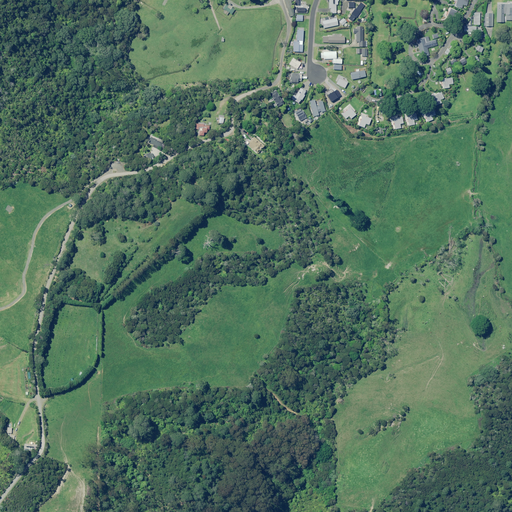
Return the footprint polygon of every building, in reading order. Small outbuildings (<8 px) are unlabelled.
[(293,9),(290,0),(284,0),(287,10),(293,9)] [(339,1),(338,0),(328,0),(329,8),(330,8),(330,13),(336,13),(336,5),(337,5),(337,1),(339,1)] [(364,5),(361,2),(356,9),(355,9),(351,14),(352,14),(348,19),(352,21),(355,17),(356,18),(360,12),(359,12),(364,5)] [(235,9),(226,4),(223,9),(225,10),(223,13),(227,15),(229,12),(231,14),(235,9)] [(456,12),(451,9),(447,17),(456,22),(459,16),(455,14),(456,12)] [(336,18),(335,18),(322,21),(323,28),(338,25),(336,18)] [(363,41),(363,27),(357,27),(357,29),(354,29),(354,34),(356,34),(356,42),(358,42),(359,47),(367,47),(367,41),(363,41)] [(302,52),(303,30),(297,30),(296,40),(294,40),(293,51),(302,52)] [(342,37),(342,35),(333,34),(333,37),(323,37),(323,43),(344,43),(344,37),(342,37)] [(425,42),(424,37),(416,39),(421,57),(429,55),(427,47),(436,45),(435,40),(425,42)] [(301,63),(293,58),(289,64),(297,69),(301,63)] [(359,72),(358,69),(355,70),(356,72),(350,73),(352,80),(366,77),(364,71),(359,72)] [(299,84),(299,81),(301,81),(301,73),(293,73),(293,74),(290,74),(290,82),(290,84),(299,84)] [(451,78),(442,79),(443,89),(449,88),(448,85),(452,84),(451,78)] [(305,91),(300,88),(295,96),(293,95),(291,99),(298,103),(300,99),(301,100),(304,95),(303,95),(305,91)] [(276,90),(270,94),(268,95),(270,98),(272,97),(277,107),(283,104),(276,90)] [(441,92),(432,96),(436,105),(441,103),(440,100),(443,98),(441,92)] [(316,106),(314,100),(309,102),(313,117),(318,115),(318,112),(321,111),(321,112),(325,111),(322,101),(318,103),(319,105),(316,106)] [(341,114),(345,118),(348,116),(351,118),(356,114),(350,107),(341,114)] [(303,111),(302,111),(300,108),(295,111),(297,114),(301,121),(306,117),(303,111)] [(433,109),(423,112),(427,121),(433,119),(431,116),(435,115),(433,109)] [(406,114),(409,125),(414,124),(413,120),(417,119),(415,112),(406,114)] [(362,115),(358,125),(364,127),(365,123),(368,124),(371,118),(362,115)] [(392,118),(394,129),(401,128),(400,123),(403,123),(402,116),(392,118)] [(206,125),(206,124),(195,124),(195,129),(199,129),(199,135),(203,135),(203,133),(207,133),(207,130),(209,130),(209,125),(206,125)] [(159,149),(159,147),(163,149),(165,145),(162,143),(163,141),(157,138),(156,140),(151,137),(148,143),(154,145),(153,147),(159,149)] [(264,147),(253,138),(248,143),(250,144),(248,146),(257,154),(264,147)] [(153,157),(152,153),(151,154),(150,153),(146,155),(149,162),(154,159),(153,157)]
